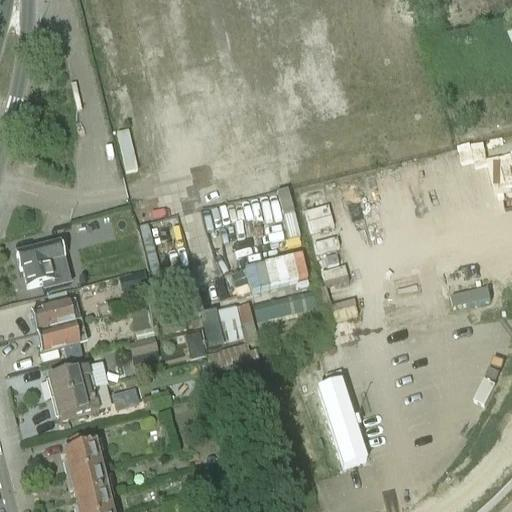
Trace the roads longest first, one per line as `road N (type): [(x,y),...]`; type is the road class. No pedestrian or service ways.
road 1 (unknown): [(157,175),(228,161),(191,0)]
road 2 (unknown): [(228,161),(412,123)]
road 3 (unknown): [(115,0),(157,175)]
road 4 (secondary): [(0,147),(21,67),(25,0)]
